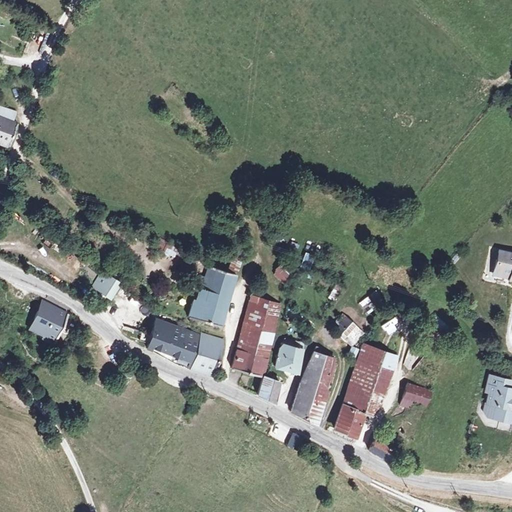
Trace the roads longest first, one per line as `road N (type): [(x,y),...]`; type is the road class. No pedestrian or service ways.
road 1 (unclassified): [(0,269),(46,287),(175,368),(326,439),(416,473),(511,489)]
road 2 (track): [(76,0),(44,66),(0,202)]
road 3 (track): [(91,511),(64,443),(0,362)]
